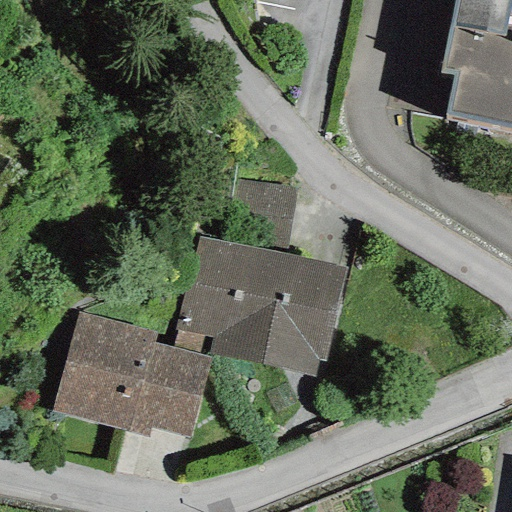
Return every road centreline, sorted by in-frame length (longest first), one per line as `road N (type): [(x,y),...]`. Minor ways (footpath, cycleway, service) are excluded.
road 1 (residential): [(511,390),(208,511),(160,511),(0,471)]
road 2 (residential): [(511,285),(296,142),(214,49),(193,0)]
